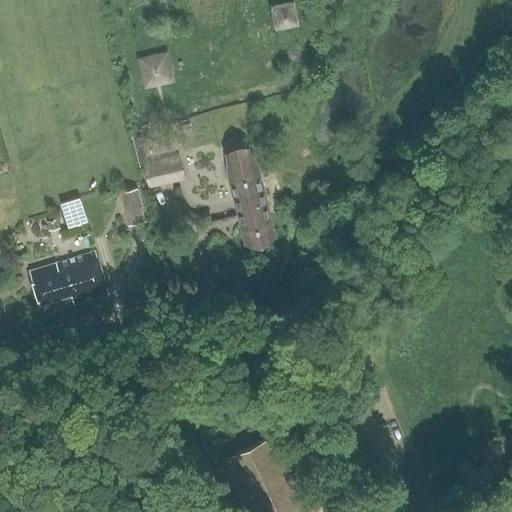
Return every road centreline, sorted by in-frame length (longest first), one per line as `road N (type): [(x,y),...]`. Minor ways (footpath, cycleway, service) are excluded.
road 1 (track): [(271,342),(511,85)]
road 2 (track): [(0,355),(200,298),(224,300),(271,342)]
road 3 (track): [(271,342),(331,488),(322,511)]
